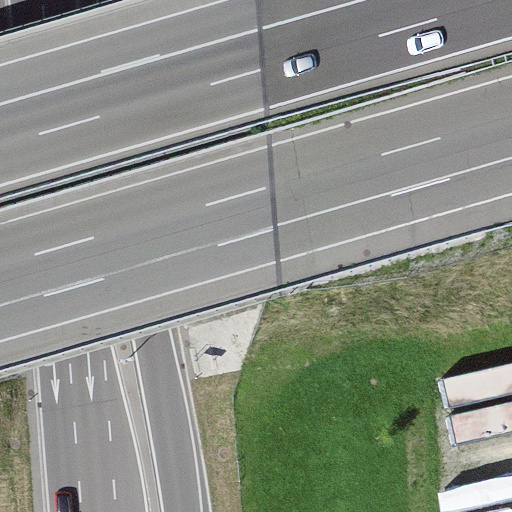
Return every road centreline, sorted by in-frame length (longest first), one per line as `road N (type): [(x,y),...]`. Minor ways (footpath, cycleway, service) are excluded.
road 1 (motorway): [(0,268),(511,121)]
road 2 (trunk): [(182,511),(126,132),(117,0)]
road 3 (trunk): [(43,0),(81,511)]
road 4 (motorway): [(263,70),(0,145)]
road 5 (motorway): [(507,0),(263,70)]
road 6 (motorway): [(410,0),(263,70)]
